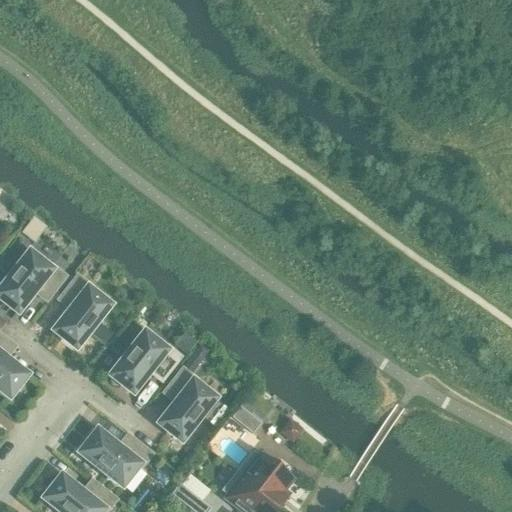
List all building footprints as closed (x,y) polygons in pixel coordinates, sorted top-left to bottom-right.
[(46,303),(65,278),(51,267),(49,270),(28,254),(0,289),(0,300),(17,313),(33,293),(46,303)] [(75,349),(108,307),(88,290),(90,287),(76,276),(57,301),(69,311),(53,332),(75,349)] [(161,383),(180,358),(166,347),(164,350),(143,334),(110,377),(111,378),(110,380),(110,383),(112,385),(115,387),(118,386),(120,385),(132,394),(148,373),(161,383)] [(26,376),(5,360),(15,348),(0,335),(0,391),(8,398),(26,376)] [(199,347),(187,362),(196,369),(208,354),(199,347)] [(180,442),(214,400),(193,383),(195,380),(182,369),(162,394),(174,404),(158,425),(180,442)] [(260,424),(239,408),(231,418),(252,435),(260,424)] [(141,469),(152,455),(127,436),(117,448),(96,432),(79,454),(121,487),(138,467),(141,469)] [(282,491),(292,479),(261,455),(259,457),(252,452),(236,473),(274,502),(281,507),(289,497),(282,491)] [(274,502),(236,473),(221,492),(228,497),(226,500),(240,511),(276,511),(281,507),(274,502)] [(106,511),(116,501),(91,481),(81,494),(60,477),(43,500),(58,511),(106,511)] [(192,511),(207,511),(210,509),(179,484),(170,495),(192,511)]
